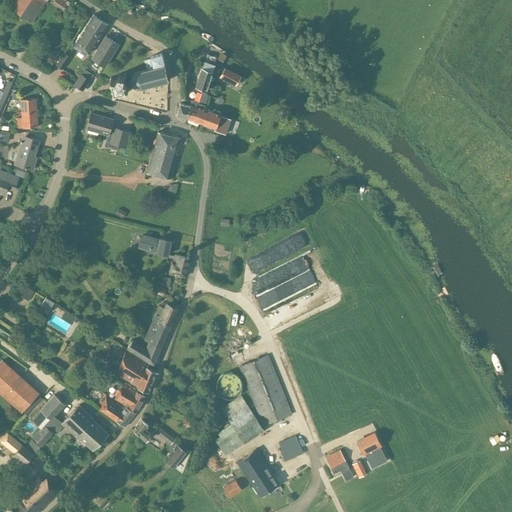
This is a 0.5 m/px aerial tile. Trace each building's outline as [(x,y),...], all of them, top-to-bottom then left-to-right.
[(13,0),(10,6),(32,22),(46,0),(13,0)] [(54,0),(53,3),(63,10),(68,2),(64,0),(54,0)] [(90,53),(109,24),(94,14),(75,43),(90,53)] [(105,66),(118,44),(106,36),(94,56),(92,58),(105,66)] [(62,69),(71,56),(65,52),(56,65),(62,69)] [(145,60),(148,69),(148,72),(165,67),(162,54),(150,57),(151,58),(145,60)] [(211,79),(213,72),(212,72),(217,57),(207,54),(196,87),(207,92),(210,84),(212,85),(213,80),(211,79)] [(142,87),(169,80),(165,67),(148,72),(148,69),(137,72),(133,74),(131,79),(133,84),(136,87),(142,87)] [(225,68),(220,77),(231,83),(232,82),(235,75),(236,74),(225,68)] [(81,74),(74,84),(81,89),(88,78),(81,74)] [(125,91),(126,89),(125,88),(124,87),(123,84),(124,84),(124,83),(123,83),(123,82),(122,80),(123,80),(122,79),(123,77),(121,76),(121,77),(120,76),(119,76),(119,75),(118,76),(117,76),(116,77),(116,78),(115,78),(115,79),(113,80),(112,80),(110,79),(109,81),(110,82),(111,83),(112,85),(111,85),(111,86),(111,87),(112,87),(113,90),(112,90),(112,91),(112,92),(114,93),(114,92),(115,92),(115,91),(118,90),(118,91),(119,92),(120,91),(120,90),(122,89),(122,90),(123,90),(125,91)] [(12,82),(8,80),(3,93),(7,95),(12,82)] [(190,106),(188,118),(200,122),(204,109),(205,107),(206,104),(209,95),(202,93),(198,106),(191,104),(190,106)] [(22,113),(37,112),(36,98),(21,99),(22,113)] [(180,103),(178,116),(188,118),(190,106),(180,103)] [(225,135),(230,120),(220,116),(221,114),(220,112),(215,110),(213,111),(206,109),(204,109),(200,122),(216,128),(215,130),(225,135)] [(37,112),(22,113),(23,128),(38,126),(37,112)] [(87,128),(109,134),(113,119),(91,112),(87,128)] [(10,132),(0,130),(0,139),(7,142),(10,132)] [(113,131),(110,143),(118,145),(121,134),(113,131)] [(180,138),(158,132),(147,171),(171,178),(178,154),(176,154),(180,138)] [(33,169),(35,161),(33,160),(38,140),(24,136),(15,164),(33,169)] [(14,190),(19,177),(0,169),(0,191),(5,193),(7,187),(14,190)] [(17,169),(15,175),(23,177),(25,172),(17,169)] [(115,214),(123,218),(126,212),(119,208),(115,214)] [(169,255),(172,241),(160,238),(141,233),(138,247),(157,251),(157,252),(169,255)] [(190,258),(174,254),(174,256),(169,255),(168,257),(173,258),(170,273),(185,277),(186,273),(190,258)] [(161,283),(169,286),(172,277),(164,275),(161,283)] [(166,290),(159,287),(158,293),(163,295),(166,290)] [(19,294),(17,300),(24,303),(26,297),(19,294)] [(153,365),(154,364),(166,337),(178,308),(167,303),(164,308),(159,305),(149,327),(150,327),(145,340),(148,342),(146,348),(133,340),(127,349),(153,365)] [(61,318),(72,324),(74,321),(77,322),(79,318),(66,310),(61,318)] [(8,340),(19,346),(22,348),(24,343),(10,335),(8,340)] [(148,392),(156,371),(147,367),(149,363),(127,349),(116,374),(138,387),(148,392)] [(68,381),(85,358),(79,353),(62,377),(68,381)] [(292,414),(268,354),(239,366),(259,417),(264,415),(267,424),(292,414)] [(0,391),(22,411),(39,392),(3,360),(0,362),(0,391)] [(216,384),(216,385),(216,386),(216,387),(216,388),(217,389),(217,390),(218,391),(218,392),(219,393),(220,394),(221,395),(221,396),(222,396),(224,397),(226,398),(227,398),(228,398),(229,398),(230,398),(231,398),(233,397),(234,397),(235,396),(236,396),(237,395),(238,394),(239,393),(240,392),(240,391),(241,390),(241,389),(241,388),(242,387),(242,386),(242,385),(242,384),(242,383),(241,382),(241,381),(241,379),(240,379),(239,378),(239,377),(238,376),(237,375),(236,374),(235,374),(234,373),(233,373),(232,373),(231,372),(230,372),(229,372),(227,372),(226,373),(225,373),(223,374),(222,374),(221,375),(220,376),(219,377),(218,378),(218,379),(217,379),(217,380),(217,382),(216,383),(216,384)] [(136,412),(145,396),(137,392),(123,383),(114,398),(129,407),(136,412)] [(124,427),(135,413),(127,406),(106,393),(99,402),(102,405),(99,409),(116,421),(116,420),(124,427)] [(66,404),(54,394),(31,419),(40,427),(32,436),(42,445),(62,423),(62,422),(55,415),(66,404)] [(225,455),(244,442),(244,443),(264,430),(241,395),(221,408),(231,423),(217,433),(220,436),(215,440),(225,455)] [(79,404),(62,422),(62,423),(75,436),(76,435),(92,450),(108,433),(92,418),(93,418),(79,404)] [(183,422),(193,427),(196,420),(185,416),(184,418),(183,421),(183,422)] [(145,428),(148,424),(142,419),(133,430),(146,440),(152,434),(145,428)] [(154,431),(171,444),(175,439),(158,426),(154,431)] [(34,454),(6,432),(0,440),(15,452),(13,455),(25,465),(34,454)] [(380,445),(374,433),(357,441),(363,453),(364,453),(369,463),(373,461),(375,466),(386,460),(379,445),(380,445)] [(303,453),(295,435),(279,443),(281,449),(280,449),(285,461),(303,453)] [(26,446),(34,453),(40,447),(31,440),(26,446)] [(165,461),(174,468),(187,453),(177,445),(165,461)] [(237,461),(260,495),(278,484),(255,449),(237,461)] [(350,469),(345,461),(340,450),(326,457),(334,473),(343,469),(344,472),(350,469)] [(355,469),(361,466),(359,461),(352,464),(355,469)] [(5,509),(8,511),(27,511),(31,509),(33,511),(36,511),(56,493),(61,487),(53,478),(48,479),(45,475),(42,479),(38,475),(5,509)] [(236,479),(223,487),(230,497),(242,489),(236,479)] [(360,497),(356,487),(341,493),(348,510),(360,505),(357,498),(360,497)]
